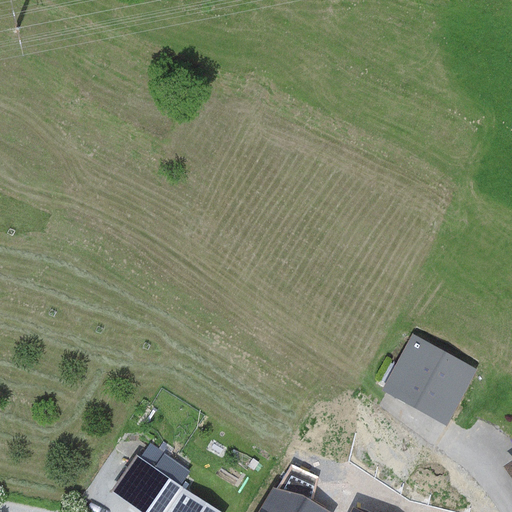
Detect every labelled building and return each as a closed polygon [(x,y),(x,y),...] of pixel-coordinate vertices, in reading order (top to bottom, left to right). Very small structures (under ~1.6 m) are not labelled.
[(475,369),(411,334),(379,390),(444,426),(475,369)] [(138,460),(134,457),(110,492),(139,511),(144,511),(168,478),(179,486),(189,471),(149,443),(138,460)] [(511,458),(501,466),(511,482),(511,458)] [(217,511),(179,486),(168,478),(144,511),(217,511)] [(329,511),(304,497),(273,488),(258,511),(329,511)]
